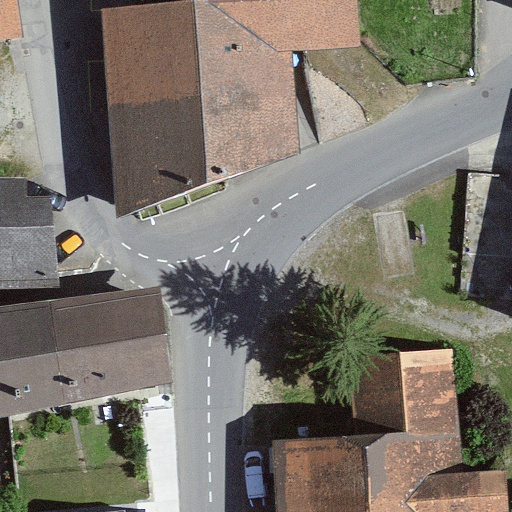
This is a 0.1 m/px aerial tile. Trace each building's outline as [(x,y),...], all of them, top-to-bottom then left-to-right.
[(4,0),(0,0),(0,29),(9,29),(4,0)] [(287,0),(288,7),(115,19),(128,202),(288,144),(281,46),(354,41),(350,0),(287,0)] [(0,276),(46,277),(43,204),(19,205),(19,190),(0,189),(0,276)] [(150,299),(0,316),(0,408),(162,377),(150,299)] [(364,444),(282,449),(286,511),(501,511),(499,478),(455,479),(449,358),(359,360),(364,444)]
